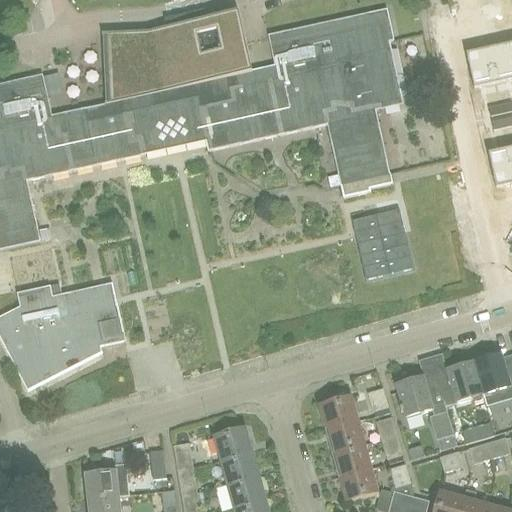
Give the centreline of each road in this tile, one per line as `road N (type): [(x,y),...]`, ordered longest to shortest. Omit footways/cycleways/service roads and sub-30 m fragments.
road 1 (residential): [(267,383),(511,310)]
road 2 (residential): [(54,444),(267,383)]
road 3 (residential): [(314,511),(267,383)]
